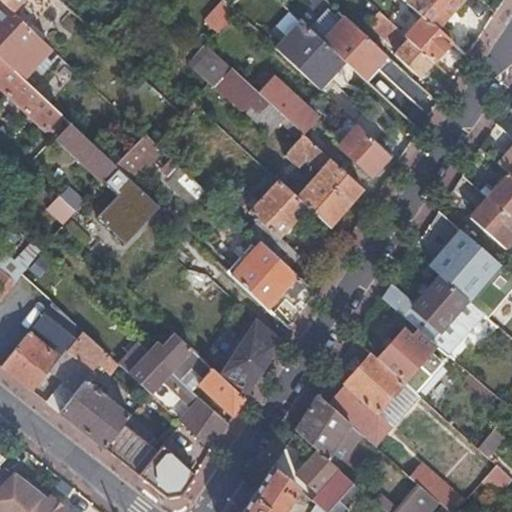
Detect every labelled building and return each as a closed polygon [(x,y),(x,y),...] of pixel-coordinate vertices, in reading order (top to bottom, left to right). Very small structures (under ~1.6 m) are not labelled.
[(0,0),(0,2),(3,5),(27,28),(53,0),(0,0)] [(403,0),(422,16),(436,29),(462,0),(403,0)] [(22,42),(32,32),(27,28),(3,5),(0,7),(0,57),(18,38),(22,42)] [(202,24),(219,33),(228,15),(210,7),(202,24)] [(333,16),(339,21),(343,16),(337,11),(333,16)] [(393,54),(418,78),(433,62),(404,36),(378,12),(367,24),(396,51),(393,54)] [(339,21),(321,41),(344,62),(360,77),(363,80),(375,67),(385,56),(382,52),(343,16),(339,21)] [(404,36),(433,62),(436,66),(442,60),(438,56),(451,43),(436,29),(422,16),(404,36)] [(274,49),(318,90),(344,62),(321,41),(299,21),(280,43),(274,49)] [(274,49),(280,43),(270,34),(265,41),(274,49)] [(208,49),(204,46),(187,65),(190,68),(208,49)] [(295,199),(306,209),(328,229),(361,190),(302,135),(256,94),(208,49),(190,68),(239,113),(242,110),(246,114),(245,114),(254,122),(255,122),(268,134),(279,122),(298,140),(287,152),(282,157),(296,170),(297,169),(303,161),(307,164),(317,173),(295,199)] [(49,136),(64,120),(0,60),(0,90),(45,133),(46,132),(49,136)] [(378,70),(375,67),(363,80),(366,83),(378,70)] [(256,94),(302,135),(316,119),(264,71),(252,83),(259,90),(256,94)] [(179,114),(186,120),(197,109),(190,103),(190,102),(179,114)] [(57,140),(102,182),(115,168),(114,167),(70,126),(57,140)] [(337,147),(370,177),(389,156),(356,127),(337,147)] [(115,168),(131,183),(159,151),(143,137),(114,167),(115,168)] [(511,148),(497,165),(509,175),(511,178),(511,148)] [(307,164),(303,161),(297,169),(301,172),(307,164)] [(164,179),(192,205),(204,192),(175,166),(164,179)] [(102,182),(171,247),(181,237),(187,243),(191,239),(131,183),(115,168),(102,182)] [(504,250),(511,240),(511,178),(509,175),(507,177),(506,176),(505,177),(506,178),(495,191),(488,200),(470,220),(504,250)] [(260,243),(288,268),(298,256),(279,238),(306,209),(295,199),(276,182),(248,213),(256,221),(247,231),(255,239),(260,243)] [(480,193),(488,200),(495,191),(487,184),(480,193)] [(62,203),(73,213),(75,212),(82,204),(66,189),(57,198),(62,203)] [(48,217),(59,228),(73,213),(62,203),(48,217)] [(73,213),(59,228),(106,271),(122,255),(75,212),(73,213)] [(440,277),(468,301),(499,266),(461,233),(430,269),(440,277)] [(231,276),(260,243),(255,239),(227,272),(231,276)] [(282,290),(302,308),(313,291),(288,268),(260,243),(231,276),(266,309),(282,290)] [(13,263),(23,273),(39,252),(30,244),(13,263)] [(122,255),(106,271),(116,280),(131,263),(122,255)] [(15,284),(21,276),(23,273),(13,263),(6,257),(0,263),(0,271),(3,274),(14,285),(15,284)] [(0,302),(14,285),(3,274),(0,271),(0,302)] [(439,333),(468,301),(440,277),(412,310),(439,333)] [(381,299),(400,315),(407,306),(409,304),(389,287),(381,299)] [(45,404),(59,415),(105,354),(51,304),(43,314),(0,368),(30,392),(34,387),(47,371),(50,374),(62,383),(45,404)] [(204,363),(243,399),(280,344),(235,306),(221,321),(232,332),(204,363)] [(400,315),(432,342),(439,333),(412,310),(407,306),(400,315)] [(377,361),(403,385),(430,355),(424,349),(427,346),(416,335),(413,339),(403,331),(377,361)] [(198,385),(232,417),(243,399),(204,363),(174,335),(162,347),(158,343),(149,353),(180,382),(180,381),(191,370),(202,380),(198,385)] [(179,423),(209,451),(227,425),(191,392),(180,381),(180,382),(149,353),(139,344),(118,367),(147,392),(159,379),(192,409),(179,423)] [(93,442),(103,450),(113,437),(128,418),(88,387),(101,369),(109,375),(117,365),(105,354),(59,415),(93,442)] [(381,410),(393,420),(415,395),(403,385),(377,361),(371,356),(346,385),(377,414),(381,410)] [(47,371),(34,387),(38,390),(50,374),(47,371)] [(372,446),(416,396),(415,395),(393,420),(381,410),(377,414),(346,385),(326,406),(349,426),(372,446)] [(129,416),(140,426),(158,403),(147,392),(129,416)] [(317,453),(327,462),(349,426),(326,406),(317,398),(294,433),(317,453)] [(123,446),(140,426),(129,416),(128,418),(113,437),(123,446)] [(478,450),(488,459),(505,439),(494,430),(478,450)] [(166,499),(181,496),(193,476),(161,446),(153,457),(144,450),(132,466),(141,473),(138,477),(166,499)] [(353,485),(327,462),(317,453),(296,476),(316,495),(311,501),(316,506),(322,511),(348,511),(349,511),(338,502),(353,485)] [(400,470),(418,487),(427,477),(417,469),(415,471),(406,463),(400,470)] [(433,493),(441,484),(420,466),(417,469),(427,477),(418,487),(425,493),(429,489),(433,493)] [(482,482),(498,496),(511,480),(496,466),(482,482)] [(282,511),(298,490),(272,467),(242,511),(282,511)] [(65,511),(59,507),(61,504),(50,495),(47,499),(14,473),(10,479),(0,468),(0,511),(65,511)] [(383,511),(430,511),(438,504),(430,497),(425,493),(418,487),(400,470),(399,470),(372,501),(383,511)] [(438,504),(446,511),(455,511),(463,504),(441,484),(433,493),(430,497),(438,504)]
